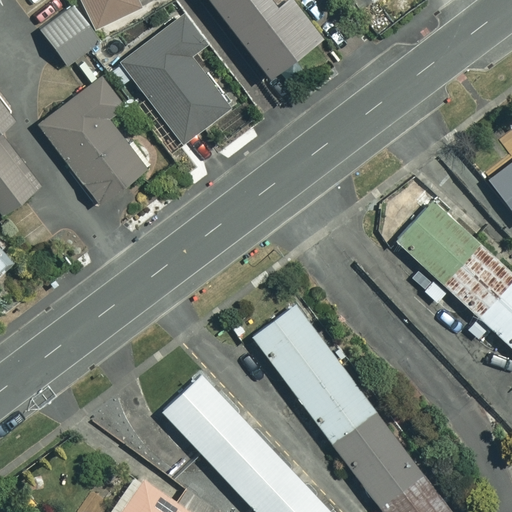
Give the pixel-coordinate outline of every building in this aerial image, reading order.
[(146,4),(144,0),(79,0),(94,29),(146,4)] [(204,0),(267,82),(284,69),(292,79),(305,70),(297,60),(321,42),(289,1),(275,11),(265,0),(204,0)] [(97,45),(72,9),(40,32),(65,68),(97,45)] [(180,146),(241,100),(213,63),(201,72),(190,57),(205,45),(184,16),(120,64),(180,146)] [(109,124),(129,109),(92,59),(73,73),(86,91),(38,127),(98,207),(145,172),(109,124)] [(0,134),(16,123),(0,101),(0,213),(3,217),(38,190),(0,139),(0,134)] [(511,164),(488,183),(511,215),(511,164)] [(476,320),(511,280),(511,277),(432,203),(394,244),(433,280),(421,293),(435,306),(447,293),(476,320)] [(0,273),(12,263),(4,254),(12,247),(0,233),(0,273)] [(511,280),(476,320),(466,331),(476,341),(487,329),(511,352),(511,280)] [(290,388),(336,354),(294,298),(248,331),(290,388)] [(377,410),(336,354),(290,388),(332,443),(377,410)] [(199,450),(239,413),(199,370),(159,408),(199,450)] [(372,497),(417,463),(377,410),(332,443),(372,497)] [(251,505),(291,468),(239,413),(199,450),(251,505)] [(453,511),(417,463),(372,497),(383,511),(453,511)] [(332,511),(291,468),(251,505),(257,511),(332,511)] [(217,511),(185,490),(174,507),(134,479),(111,511),(217,511)]
